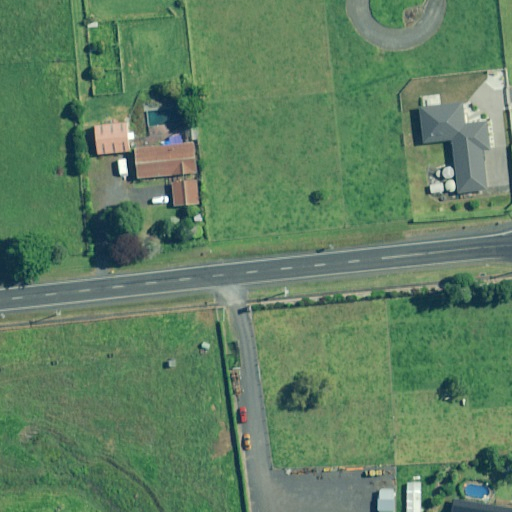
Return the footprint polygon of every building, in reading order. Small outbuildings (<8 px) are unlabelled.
[(464,103),(420,107),(423,144),(454,141),(459,191),(487,189),(484,153),(491,153),(488,121),(466,123),(464,103)] [(128,124),(97,127),(99,155),(130,152),(128,124)] [(197,126),(185,127),(186,141),(199,140),(197,126)] [(195,143),(136,149),(139,178),(198,172),(195,143)] [(198,180),(172,182),(175,208),(200,205),(198,180)] [(420,511),(422,483),(408,482),(406,511),(420,511)] [(511,511),(511,508),(453,499),(451,511),(511,511)]
